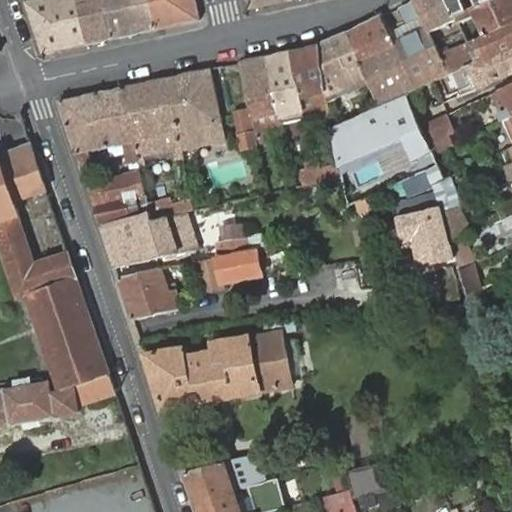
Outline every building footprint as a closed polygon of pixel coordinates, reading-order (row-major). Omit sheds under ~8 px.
[(32,0),(26,1),(44,54),(87,45),(77,0),(32,0)] [(77,0),(87,45),(113,39),(104,0),(77,0)] [(104,0),(113,39),(157,30),(150,0),(104,0)] [(150,0),(157,30),(201,20),(196,0),(150,0)] [(247,0),(250,9),(291,0),(247,0)] [(423,17),(414,0),(413,0),(401,6),(396,9),(400,18),(391,22),(386,13),(381,15),(396,44),(417,89),(436,81),(449,75),(440,54),(435,43),(430,31),(428,29),(423,17)] [(456,16),(448,0),(414,0),(423,17),(428,29),(430,31),(434,29),(457,19),(456,16)] [(491,0),(448,0),(456,16),(468,11),(464,1),(466,0),(474,0),(478,6),(491,0)] [(511,23),(511,0),(491,0),(478,6),(468,11),(456,16),(457,19),(459,23),(477,15),(485,36),(511,23)] [(396,44),(381,15),(347,31),(368,78),(380,106),(407,94),(409,93),(414,91),(417,89),(396,44)] [(472,65),(482,87),(511,72),(511,23),(485,36),(469,43),(478,63),(472,65)] [(368,78),(347,31),(320,44),(327,101),(328,102),(336,98),(334,94),(368,78)] [(440,54),(449,75),(465,68),(470,66),(472,65),(478,63),(469,43),(469,42),(440,54)] [(327,101),(320,44),(291,51),(303,107),(306,116),(329,111),(328,102),(327,101)] [(303,107),(291,51),(267,56),(282,121),(283,129),(291,127),(290,120),(306,116),(303,107)] [(282,121),(267,56),(241,62),(252,111),(258,135),(283,129),(282,121)] [(211,68),(167,78),(181,144),(183,149),(226,140),(211,68)] [(181,144),(167,78),(124,88),(139,156),(141,163),(145,162),(143,155),(175,148),(176,158),(184,156),(181,144)] [(511,117),(511,84),(492,94),(495,99),(505,95),(511,110),(501,114),(505,121),(511,117)] [(124,88),(60,101),(83,169),(92,166),(87,152),(128,143),(131,158),(139,156),(124,88)] [(421,173),(439,165),(434,155),(429,142),(422,127),(407,94),(380,106),(333,127),(341,168),(343,178),(354,173),(377,162),(408,148),(414,162),(421,173)] [(505,95),(495,99),(501,114),(511,110),(505,95)] [(236,113),(241,133),(254,131),(249,110),(236,113)] [(447,115),(422,127),(429,142),(434,155),(452,146),(446,134),(454,131),(447,115)] [(511,117),(505,121),(511,136),(511,141),(500,147),(502,153),(503,153),(511,148),(511,117)] [(1,156),(0,156),(0,239),(20,298),(30,295),(61,390),(75,386),(111,374),(68,248),(35,260),(14,197),(47,185),(33,145),(27,147),(30,153),(3,163),(1,156)] [(511,148),(503,153),(505,158),(509,166),(511,172),(511,148)] [(301,171),(304,186),(321,183),(319,173),(318,168),(301,171)] [(319,173),(321,183),(343,178),(341,168),(319,173)] [(103,226),(143,215),(138,197),(148,195),(142,170),(136,172),(88,185),(103,226)] [(427,173),(402,184),(407,198),(434,189),(427,173)] [(442,207),(444,213),(463,205),(452,178),(434,185),(442,207)] [(362,219),(385,209),(378,194),(355,204),(362,219)] [(143,215),(151,213),(148,195),(138,197),(143,215)] [(169,200),(150,204),(151,213),(153,220),(182,213),(195,210),(194,200),(170,205),(169,200)] [(470,228),(463,205),(444,213),(453,242),(466,237),(472,234),(470,228)] [(444,213),(442,207),(415,214),(396,218),(402,244),(410,241),(418,267),(428,264),(457,256),(453,242),(444,213)] [(103,226),(117,267),(178,253),(175,242),(187,239),(182,213),(153,220),(151,213),(143,215),(103,226)] [(269,280),(258,234),(219,243),(222,257),(196,263),(204,296),(269,280)] [(466,237),(453,242),(457,256),(461,270),(474,264),(466,237)] [(345,288),(362,284),(357,261),(339,264),(345,288)] [(481,289),(474,264),(461,270),(467,296),(479,290),(481,289)] [(453,267),(437,271),(444,302),(460,298),(453,267)] [(120,277),(135,319),(161,313),(185,308),(176,284),(170,285),(166,275),(164,268),(120,277)] [(479,290),(467,296),(466,303),(471,326),(490,318),(479,290)] [(147,354),(163,409),(264,391),(305,384),(296,340),(284,342),(282,332),(254,336),(214,343),(216,351),(192,355),(191,350),(185,351),(185,348),(147,354)] [(111,374),(75,386),(75,389),(79,406),(118,393),(111,374)] [(0,425),(79,412),(79,406),(75,389),(53,393),(50,382),(33,385),(32,379),(16,382),(17,387),(5,390),(5,393),(0,393),(0,425)] [(511,420),(501,426),(511,455),(511,420)] [(187,473),(196,502),(237,490),(241,489),(253,486),(243,458),(232,461),(226,462),(187,473)] [(386,490),(388,490),(379,464),(347,472),(356,498),(374,493),(386,490)] [(196,502),(199,511),(261,511),(253,486),(241,489),(237,490),(196,502)] [(404,503),(399,488),(388,490),(386,490),(374,493),(380,509),(404,503)] [(358,511),(354,498),(351,489),(324,496),(329,511),(340,509),(341,511),(358,511)]
